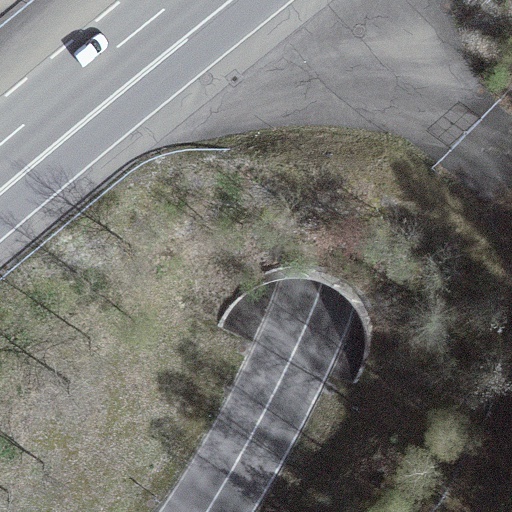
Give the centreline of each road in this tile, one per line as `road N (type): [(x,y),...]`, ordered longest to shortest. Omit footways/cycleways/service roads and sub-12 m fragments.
road 1 (motorway): [(0,217),(135,98),(188,0)]
road 2 (motorway): [(327,277),(355,192),(398,0)]
road 3 (motorway): [(327,277),(205,511)]
road 4 (motorway): [(0,145),(173,0)]
